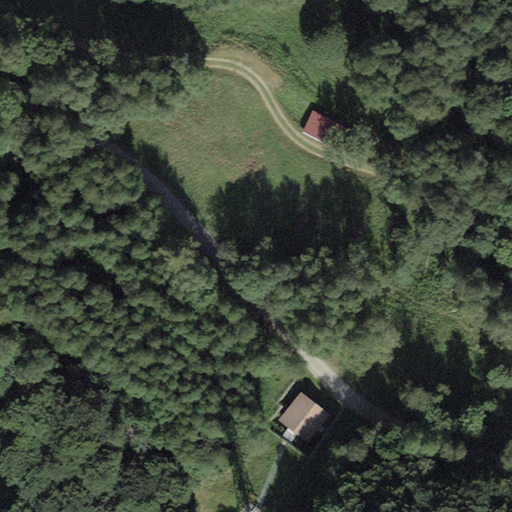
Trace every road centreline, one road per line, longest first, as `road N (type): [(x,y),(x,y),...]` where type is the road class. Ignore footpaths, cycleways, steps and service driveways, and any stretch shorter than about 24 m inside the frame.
road 1 (track): [(0,27),(125,56),(246,72),(298,141),(511,248)]
road 2 (track): [(511,471),(377,419),(330,383)]
